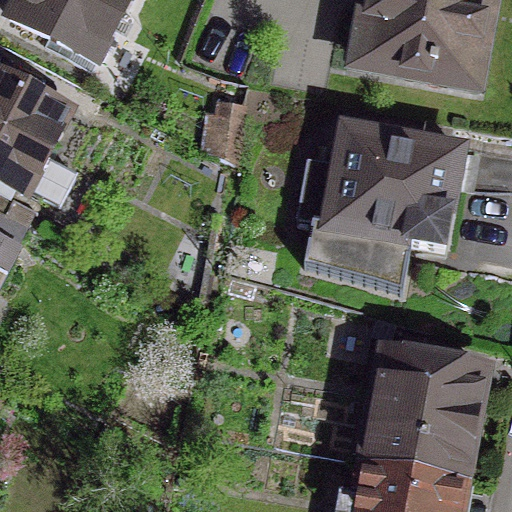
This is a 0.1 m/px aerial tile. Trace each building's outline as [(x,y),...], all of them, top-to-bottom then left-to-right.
[(17,0),(7,21),(90,64),(123,0),(17,0)] [(366,0),(354,68),(470,90),(486,0),(366,0)] [(0,217),(13,193),(21,197),(63,116),(0,83),(0,217)] [(299,273),(398,300),(407,252),(440,258),(452,192),(468,195),(474,162),(458,159),(458,157),(340,134),(333,171),(303,165),(293,225),(308,228),(299,273)] [(0,254),(9,259),(23,233),(0,221),(0,254)] [(455,511),(480,377),(437,369),(438,362),(440,355),(415,350),(412,364),(380,359),(360,469),(352,511),(455,511)]
